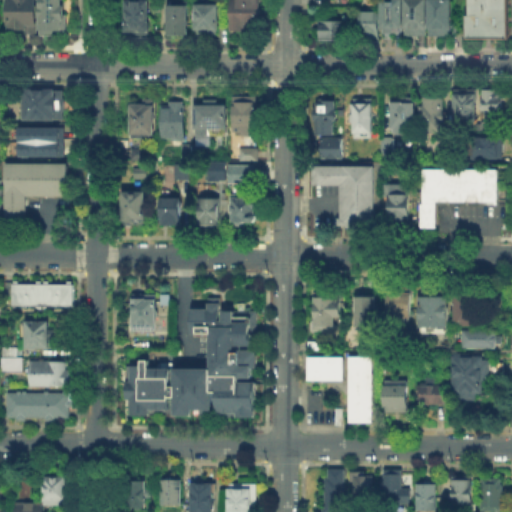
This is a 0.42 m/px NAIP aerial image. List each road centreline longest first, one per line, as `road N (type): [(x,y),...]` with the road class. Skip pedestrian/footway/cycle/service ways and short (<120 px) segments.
road 1 (residential): [(97,0),(93,511)]
road 2 (residential): [(287,0),(284,511)]
road 3 (residential): [(0,249),(511,251)]
road 4 (residential): [(0,444),(511,445)]
road 5 (residential): [(0,60),(511,61)]
